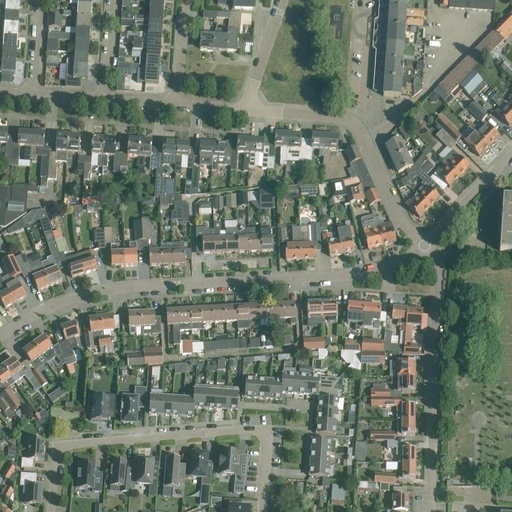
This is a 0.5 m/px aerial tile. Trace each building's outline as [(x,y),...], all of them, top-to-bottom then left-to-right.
[(0,11),(19,13),(19,8),(22,9),(22,1),(20,0),(14,0),(5,0),(6,6),(0,5),(0,11)] [(150,5),(150,9),(164,10),(164,0),(136,0),(136,2),(144,3),(144,5),(150,5)] [(254,10),(254,0),(240,0),(239,0),(234,0),(233,9),(254,10)] [(390,0),(389,10),(427,12),(427,0),(390,0)] [(91,18),(92,6),(78,5),(77,17),(91,18)] [(121,13),(121,20),(143,21),(163,23),(164,10),(150,9),(150,18),(135,16),(136,14),(121,13)] [(389,10),(388,27),(426,30),(427,12),(389,10)] [(0,11),(0,23),(18,25),(19,13),(0,11)] [(216,20),(216,19),(217,13),(203,12),(203,19),(202,27),(204,27),(205,19),(216,20)] [(241,15),(229,14),(229,20),(228,31),(226,51),(236,52),(237,37),(240,37),(241,15)] [(61,28),(62,16),(48,16),(48,28),(61,28)] [(511,20),(508,16),(494,30),(504,40),(508,36),(504,32),(511,24),(511,20)] [(77,17),(76,29),(90,30),(91,18),(77,17)] [(162,35),(163,23),(143,21),(121,20),(120,27),(134,29),(134,26),(149,27),(148,34),(162,35)] [(0,36),(17,37),(18,25),(0,23),(0,36)] [(416,46),(417,36),(417,29),(426,30),(388,27),(387,44),(416,46)] [(48,33),(48,40),(58,40),(70,41),(89,42),(90,30),(76,29),(76,35),(48,33)] [(214,50),(226,51),(228,31),(216,30),(215,36),(214,50)] [(488,37),(498,46),(504,40),(494,31),(488,37)] [(132,46),(161,47),(162,35),(148,34),(140,34),(127,33),(121,33),(120,38),(127,39),(132,39),(132,46)] [(200,49),(214,50),(215,36),(202,35),(201,49),(200,49)] [(0,48),(3,49),(17,49),(19,49),(19,42),(17,42),(17,37),(0,36),(0,48)] [(488,37),(483,42),(492,52),(498,46),(488,37)] [(47,40),(47,52),(57,52),(58,40),(48,40),(47,40)] [(75,54),(88,55),(89,42),(70,41),(69,46),(75,46),(75,54)] [(242,41),(241,53),(251,53),(251,46),(252,47),(253,42),(242,41)] [(477,48),(487,58),(492,52),(483,42),(477,48)] [(387,44),(386,62),(424,64),(425,46),(416,46),(387,44)] [(142,54),(141,58),(146,58),(160,59),(161,47),(132,46),(132,53),(142,54)] [(477,48),(471,53),(481,63),(487,58),(477,48)] [(2,61),(16,62),(17,49),(3,49),(2,61)] [(57,58),(57,55),(67,56),(67,53),(57,52),(47,52),(46,64),(58,65),(58,58),(57,58)] [(466,59),(476,69),(481,63),(471,53),(466,59)] [(67,60),(66,65),(88,67),(88,55),(75,54),(74,61),(67,60)] [(160,59),(146,58),(146,71),(159,72),(160,67),(160,59)] [(473,72),(476,69),(466,59),(460,65),(470,74),(473,72)] [(0,60),(0,67),(2,67),(1,73),(15,74),(16,62),(2,61),(0,60)] [(386,62),(384,79),(422,82),(424,64),(386,62)] [(511,67),(506,62),(501,68),(511,78),(511,67)] [(66,65),(67,65),(65,88),(80,89),(81,79),(87,79),(88,67),(66,65)] [(465,80),(470,74),(460,65),(455,70),(465,80)] [(118,69),(117,76),(132,77),(132,75),(138,75),(137,83),(145,83),(158,84),(159,76),(159,72),(146,71),(140,70),(138,70),(132,70),(118,69)] [(459,86),(465,80),(455,70),(449,76),(459,86)] [(473,100),(487,86),(473,72),(459,87),(473,100)] [(453,91),(459,86),(449,76),(443,82),(453,91)] [(400,98),(400,97),(413,98),(422,90),(422,82),(384,79),(383,97),(400,98)] [(448,97),(453,91),(443,82),(438,87),(442,92),(448,97)] [(444,102),(448,97),(442,92),(438,87),(433,92),(438,96),(444,102)] [(511,108),(506,102),(500,108),(495,113),(502,119),(509,126),(511,123),(511,108)] [(474,103),(468,109),(481,122),(487,116),(474,103)] [(407,121),(415,129),(426,117),(419,110),(407,121)] [(456,143),(462,137),(442,117),(436,123),(456,143)] [(472,124),(469,127),(489,147),(491,145),(492,146),(493,146),(495,144),(495,143),(494,142),(499,136),(492,129),(485,123),(480,128),(478,130),(472,124)] [(406,141),(411,137),(404,126),(398,129),(406,141)] [(489,149),(488,148),(489,147),(469,127),(474,132),(471,135),(464,142),(472,150),(479,157),(484,152),(485,152),(487,152),(489,151),(489,149)] [(441,131),(436,136),(450,151),(456,145),(441,131)] [(30,162),(32,133),(19,132),(18,142),(18,146),(25,147),(24,162),(30,162)] [(36,157),(42,157),(41,178),(40,188),(47,188),(47,180),(49,153),(43,152),(44,147),(45,134),(32,133),(30,162),(30,160),(35,160),(36,157)] [(286,167),(288,134),(276,134),(275,148),(282,148),(281,165),(286,165),(286,167)] [(305,167),(306,140),(301,140),(301,135),(288,134),(286,167),(290,167),(292,167),(293,167),(293,162),(303,163),(303,167),(305,167)] [(67,160),(69,135),(57,135),(55,153),(49,153),(47,180),(56,180),(57,166),(55,165),(55,162),(67,162),(67,160)] [(69,135),(67,160),(72,160),(72,153),(79,153),(80,136),(69,135)] [(324,158),(325,136),(313,135),(312,141),(306,140),(305,167),(308,167),(308,163),(311,164),(312,149),(319,150),(318,157),(324,158)] [(325,136),(324,158),(324,166),(329,166),(330,150),(337,151),(337,147),(338,137),(325,136)] [(102,168),(104,139),(92,138),(91,155),(97,156),(97,167),(102,168)] [(113,167),(120,168),(121,154),(115,154),(116,140),(104,139),(102,168),(107,168),(107,156),(114,157),(113,167)] [(121,154),(120,168),(120,173),(126,173),(127,159),(140,159),(141,140),(128,139),(127,154),(121,154)] [(249,169),(251,140),(238,139),(237,153),(244,153),(243,172),(249,173),(249,169)] [(152,141),(141,140),(140,159),(138,173),(144,174),(144,168),(145,158),(150,158),(150,169),(156,170),(156,163),(157,163),(158,148),(152,148),(152,141)] [(264,141),(251,140),(249,169),(254,169),(255,154),(262,155),(261,169),(267,170),(269,147),(263,147),(264,141)] [(392,160),(406,153),(400,140),(386,146),(392,160)] [(156,170),(156,174),(162,174),(163,163),(175,164),(176,143),(164,142),(163,149),(158,148),(157,163),(156,163),(156,170)] [(181,157),(188,158),(189,143),(176,143),(175,164),(174,170),(174,173),(180,173),(181,157)] [(200,158),(212,159),(213,144),(201,143),(200,158)] [(212,159),(212,164),(212,171),(212,172),(218,172),(218,166),(231,166),(231,155),(226,155),(226,145),(213,144),(212,159)] [(351,165),(353,164),(362,160),(356,146),(345,151),(351,164),(350,164),(351,165)] [(439,156),(444,160),(451,152),(446,148),(439,156)] [(11,167),(12,149),(5,149),(4,166),(11,167)] [(19,150),(12,149),(11,167),(18,167),(19,150)] [(406,153),(392,160),(398,173),(412,167),(406,153)] [(454,162),(449,168),(459,177),(469,167),(455,153),(450,158),(454,162)] [(417,170),(419,168),(424,163),(427,160),(423,155),(414,166),(417,170)] [(353,164),(355,169),(364,164),(362,160),(353,164)] [(424,163),(419,168),(426,175),(434,166),(427,160),(424,163)] [(351,179),(358,177),(357,174),(355,169),(353,164),(351,165),(350,165),(351,168),(347,169),(351,179)] [(355,169),(357,174),(366,169),(364,164),(355,169)] [(459,177),(449,168),(445,164),(435,174),(449,188),(459,177)] [(435,184),(426,175),(419,168),(417,170),(413,173),(424,184),(415,194),(419,198),(430,208),(439,198),(431,189),(435,184)] [(369,174),(366,169),(357,174),(358,177),(359,179),(369,174)] [(361,183),(361,184),(371,179),(369,174),(359,179),(361,183)] [(401,180),(406,185),(412,180),(408,176),(401,180)] [(371,179),(361,184),(363,189),(373,184),(371,179)] [(406,185),(401,180),(395,183),(399,190),(407,186),(406,185)] [(343,181),(331,183),(333,198),(347,196),(345,189),(345,187),(343,181)] [(365,194),(363,189),(361,184),(361,183),(345,187),(345,189),(347,196),(348,203),(365,200),(365,199),(367,198),(365,194)] [(376,189),(373,184),(363,189),(365,194),(376,189)] [(26,213),(27,202),(27,193),(37,194),(38,188),(12,186),(12,187),(0,186),(0,226),(4,227),(26,213)] [(381,201),(376,189),(365,194),(367,198),(370,205),(381,201)] [(259,192),(260,202),(260,205),(274,204),(273,191),(259,192)] [(247,194),(247,207),(247,209),(251,209),(251,203),(256,203),(257,211),(260,211),(259,202),(260,202),(259,192),(257,192),(247,193),(247,194)] [(238,208),(247,207),(247,194),(237,194),(238,208)] [(236,195),(226,196),(226,210),(236,209),(236,195)] [(171,213),(171,221),(171,225),(175,225),(175,220),(177,219),(177,214),(189,213),(189,207),(185,202),(182,202),(181,196),(180,196),(173,196),(173,197),(174,202),(173,202),(173,211),(171,213)] [(174,202),(173,197),(167,197),(160,198),(160,206),(170,206),(170,211),(169,211),(169,221),(171,221),(171,213),(173,211),(173,202),(174,202)] [(153,198),(140,199),(141,207),(154,206),(153,198)] [(419,218),(430,208),(419,198),(414,203),(410,199),(405,205),(419,218)] [(511,198),(503,198),(503,200),(506,201),(506,206),(502,206),(502,215),(505,215),(505,221),(501,221),(500,244),(503,244),(503,250),(500,250),(499,252),(511,252),(511,198)] [(223,199),(215,199),(216,210),(223,210),(223,199)] [(82,208),(73,209),(74,218),(78,217),(82,212),(82,208)] [(52,209),(45,210),(48,219),(55,218),(52,209)] [(60,258),(59,255),(55,241),(44,210),(36,211),(37,213),(52,261),(60,258)] [(148,218),(142,218),(142,223),(143,242),(150,241),(149,223),(148,218)] [(22,222),(16,225),(19,232),(26,229),(22,222)] [(142,223),(134,223),(135,242),(136,242),(143,242),(142,223)] [(391,223),(377,227),(382,246),(396,242),(391,223)] [(312,240),(320,239),(320,224),(314,225),(311,227),(312,240)] [(250,252),(249,237),(245,237),(245,227),(237,227),(237,229),(238,253),(250,252)] [(260,229),(261,252),(273,251),(272,231),(269,231),(269,227),(260,227),(260,229)] [(368,249),(382,246),(377,227),(363,230),(368,249)] [(214,238),(209,238),(209,228),(196,229),(196,246),(202,246),(203,254),(215,254),(214,238)] [(301,260),(300,245),(299,228),(292,228),(293,246),(285,246),(286,261),(301,260)] [(354,252),(352,239),(354,238),(352,228),(337,231),(339,240),(342,255),(343,254),(344,256),(345,256),(347,256),(348,255),(348,253),(354,252)] [(105,250),(104,245),(104,229),(96,230),(96,232),(94,232),(94,243),(98,243),(98,250),(105,250)] [(104,229),(104,245),(113,245),(112,229),(104,229)] [(226,238),(225,238),(226,238),(226,253),(238,253),(237,229),(226,229),(225,229),(226,238)] [(254,237),(249,237),(250,252),(261,252),(260,229),(253,229),(254,237)] [(214,238),(215,254),(226,253),(226,238),(225,238),(220,238),(220,231),(214,231),(214,238)] [(342,255),(339,240),(332,241),(330,233),(323,235),(324,244),(327,243),(330,257),(342,255)] [(55,241),(59,255),(66,253),(62,239),(55,241)] [(124,252),(124,267),(138,266),(137,252),(136,244),(129,244),(130,252),(124,252)] [(161,266),(173,265),(172,244),(166,244),(166,251),(161,251),(161,266)] [(184,244),(172,244),(173,265),(185,265),(184,244)] [(300,245),(301,260),(316,259),(315,245),(300,245)] [(124,267),(124,252),(117,253),(117,246),(111,247),(112,253),(111,253),(112,267),(124,267)] [(150,266),(161,266),(161,251),(156,251),(156,246),(149,246),(150,266)] [(93,251),(78,256),(80,262),(84,274),(97,270),(94,261),(94,258),(95,258),(93,251)] [(25,255),(14,259),(24,278),(32,275),(33,277),(32,277),(34,282),(38,291),(50,287),(41,265),(37,255),(27,260),(25,255)] [(84,274),(78,256),(66,260),(69,269),(72,278),(84,274)] [(50,264),(49,260),(41,264),(41,265),(50,287),(62,282),(56,268),(54,262),(50,264)] [(26,297),(19,284),(12,273),(9,268),(6,270),(8,275),(1,279),(8,291),(15,303),(26,297)] [(0,301),(4,309),(15,303),(8,291),(5,286),(0,278),(0,277),(0,301)] [(338,316),(337,311),(337,301),(321,302),(322,317),(328,317),(329,322),(336,321),(336,316),(338,316)] [(320,317),(322,317),(321,302),(307,303),(308,318),(313,317),(313,326),(321,326),(320,317)] [(283,319),(284,319),(283,304),(271,305),(272,320),(278,320),(278,326),(284,326),(283,319)] [(295,304),(283,304),(284,319),(290,319),(290,325),(296,325),(296,319),(295,304)] [(347,315),(347,323),(356,324),(356,331),(362,331),(363,329),(365,306),(348,304),(348,314),(347,315)] [(272,326),(272,320),(271,305),(260,306),(260,321),(261,327),(272,326)] [(248,306),(236,307),(237,322),(238,330),(249,330),(249,328),(250,328),(249,321),(248,306)] [(249,321),(250,328),(261,327),(260,321),(260,306),(248,306),(249,321)] [(363,324),(363,329),(371,330),(372,322),(379,323),(380,319),(381,307),(365,306),(364,317),(363,321),(363,324)] [(225,323),(237,322),(236,307),(225,308),(225,323)] [(202,324),(214,323),(213,308),(201,309),(202,324)] [(225,308),(213,308),(214,323),(225,323),(225,308)] [(397,325),(401,325),(400,332),(401,332),(401,334),(392,334),(392,333),(384,332),(384,342),(383,353),(403,354),(406,325),(407,309),(393,308),(392,319),(398,320),(397,325)] [(415,310),(407,309),(406,325),(403,354),(419,355),(419,346),(410,346),(411,334),(411,326),(421,327),(427,327),(428,316),(422,315),(422,311),(420,310),(421,309),(420,308),(416,308),(415,309),(415,310)] [(202,324),(201,309),(190,310),(191,325),(191,331),(202,330),(202,324)] [(180,332),(179,325),(178,310),(166,311),(167,326),(172,326),(174,345),(180,345),(180,332)] [(190,310),(178,310),(179,325),(180,332),(184,331),(191,331),(191,325),(190,310)] [(105,312),(100,313),(105,347),(111,346),(110,338),(109,330),(115,330),(114,326),(113,317),(113,316),(106,317),(105,312)] [(141,313),(142,328),(142,335),(158,335),(157,318),(154,319),(154,312),(141,313)] [(99,348),(105,347),(100,313),(95,314),(96,318),(89,320),(91,334),(84,335),(86,350),(94,349),(93,340),(97,339),(99,348)] [(136,328),(142,328),(141,313),(128,314),(129,328),(130,328),(130,335),(136,334),(136,328)] [(65,341),(58,344),(63,357),(66,367),(76,363),(73,352),(79,350),(74,338),(80,336),(75,323),(61,328),(65,341)] [(44,336),(33,344),(42,356),(47,363),(56,357),(58,360),(63,357),(58,344),(52,348),(44,336)] [(284,346),(284,337),(284,336),(277,337),(278,343),(276,344),(276,347),(278,347),(284,346)] [(273,347),(273,337),(265,338),(265,340),(265,344),(265,348),(273,347)] [(192,345),(192,342),(192,338),(188,338),(188,342),(182,342),(183,355),(191,354),(191,345),(192,345)] [(318,350),(324,350),(323,338),(303,340),(304,351),(318,350)] [(239,350),(247,350),(246,340),(238,340),(239,350)] [(362,353),(383,353),(384,342),(362,341),(362,343),(362,353)] [(191,354),(203,353),(202,344),(203,344),(203,342),(192,342),(192,345),(191,345),(191,354)] [(214,343),(214,352),(226,351),(226,342),(215,342),(215,343),(214,343)] [(347,342),(347,352),(361,353),(362,353),(362,343),(347,342)] [(214,352),(214,343),(203,344),(202,344),(203,353),(214,352)] [(36,360),(42,356),(33,344),(23,352),(31,364),(32,363),(36,368),(40,365),(36,360)] [(154,355),(143,355),(144,366),(163,365),(162,354),(162,349),(154,349),(154,355)] [(318,353),(318,357),(318,359),(323,359),(328,355),(328,351),(318,350),(318,353)] [(383,353),(362,353),(361,353),(360,363),(384,364),(384,354),(383,354),(383,353)] [(144,366),(143,355),(127,357),(128,367),(144,366)] [(13,358),(3,366),(11,378),(15,383),(20,379),(25,376),(34,390),(40,386),(41,388),(41,389),(42,388),(31,374),(28,369),(23,373),(21,371),(22,370),(19,367),(17,364),(13,358)] [(397,377),(415,377),(415,362),(402,362),(397,362),(397,370),(397,377)] [(6,382),(11,378),(3,366),(0,368),(0,384),(1,386),(2,385),(5,390),(10,387),(6,382)] [(31,374),(42,388),(47,384),(37,370),(31,374)] [(282,374),(282,382),(283,382),(282,393),(294,394),(295,375),(282,374)] [(294,394),(306,395),(307,376),(295,375),(294,394)] [(318,393),(321,393),(332,390),(339,379),(319,378),(319,377),(307,376),(306,395),(318,396),(318,393)] [(415,392),(415,377),(397,377),(397,385),(394,385),(394,392),(402,392),(415,392)] [(245,398),(257,399),(258,380),(246,380),(245,398)] [(257,399),(269,399),(271,381),(258,380),(257,399)] [(282,400),(282,393),(283,382),(282,382),(271,381),(269,399),(282,400)] [(52,403),(67,392),(63,386),(48,397),(52,403)] [(194,408),(204,409),(206,387),(195,386),(195,391),(194,391),(194,395),(195,395),(194,408)] [(204,409),(215,410),(216,387),(206,387),(204,409)] [(215,410),(226,410),(227,388),(216,387),(215,410)] [(227,388),(226,410),(237,411),(237,410),(238,394),(238,389),(227,388)] [(319,410),(337,411),(338,391),(332,390),(321,393),(320,398),(320,397),(319,410)] [(13,398),(12,398),(11,397),(10,398),(7,393),(2,397),(6,402),(12,409),(14,412),(20,407),(13,398)] [(145,409),(146,395),(137,394),(137,399),(123,398),(123,406),(121,406),(121,414),(122,414),(122,423),(136,424),(137,408),(145,409)] [(183,395),(183,400),(182,417),(193,418),(193,417),(194,408),(195,395),(194,395),(183,395)] [(91,409),(90,421),(107,422),(108,418),(114,418),(115,396),(105,396),(104,398),(95,397),(95,409),(91,409)] [(160,415),(162,398),(150,397),(150,398),(149,414),(149,415),(160,415)] [(160,415),(171,416),(172,399),(162,398),(160,415)] [(0,407),(4,413),(10,409),(3,399),(0,401),(0,407)] [(183,400),(172,399),(171,416),(182,417),(183,400)] [(371,399),(371,407),(378,407),(394,407),(397,407),(397,420),(415,420),(415,405),(405,405),(402,405),(402,399),(394,399),(378,399),(371,399)] [(4,413),(4,414),(9,420),(15,415),(13,413),(10,409),(4,413)] [(319,410),(318,422),(336,423),(337,411),(319,410)] [(39,422),(47,422),(48,415),(46,414),(39,422)] [(415,436),(415,420),(397,420),(397,429),(397,436),(415,436)] [(335,435),(336,423),(318,422),(317,434),(335,435)] [(7,443),(15,448),(16,441),(11,437),(7,443)] [(42,461),(44,440),(29,439),(28,459),(22,459),(21,468),(33,469),(33,461),(42,461)] [(311,452),(330,454),(330,441),(312,440),(311,452)] [(355,460),(365,460),(366,443),(356,443),(355,460)] [(9,456),(9,460),(15,460),(15,457),(16,457),(16,449),(9,448),(8,456),(9,456)] [(398,464),(416,464),(416,448),(402,448),(402,456),(398,456),(398,464)] [(243,495),(246,467),(239,466),(239,461),(238,461),(239,453),(232,453),(232,450),(224,450),(224,452),(222,452),(222,456),(220,456),(218,470),(220,471),(220,475),(235,476),(233,494),(243,495)] [(311,452),(311,464),(329,466),(330,454),(311,452)] [(207,455),(193,453),(191,477),(202,478),(201,485),(211,486),(212,470),(206,470),(207,455)] [(139,460),(137,485),(151,486),(151,485),(157,485),(159,468),(153,468),(153,461),(147,460),(147,458),(141,457),(140,460),(139,460)] [(166,457),(164,479),(166,479),(165,488),(173,489),(172,498),(183,499),(186,465),(176,464),(177,458),(166,457)] [(120,492),(130,493),(131,480),(131,472),(132,470),(126,469),(126,463),(112,462),(112,468),(111,468),(111,476),(110,486),(121,487),(120,492)] [(8,481),(15,468),(8,464),(1,477),(8,481)] [(94,473),(95,465),(79,464),(79,472),(78,472),(78,479),(78,488),(92,489),(92,492),(101,493),(102,474),(94,473)] [(329,466),(311,464),(310,477),(328,478),(329,466)] [(416,464),(398,464),(398,472),(398,479),(416,479),(416,464)] [(36,485),(37,475),(21,474),(20,486),(23,487),(23,495),(26,495),(26,504),(40,505),(42,487),(35,487),(35,485),(36,485)] [(389,484),(395,485),(395,476),(375,475),(374,484),(380,484),(389,484)] [(375,485),(357,484),(357,492),(375,493),(375,485)] [(379,492),(388,492),(389,484),(380,484),(379,492)] [(8,501),(14,490),(8,487),(2,498),(8,501)] [(393,488),(393,511),(406,511),(408,511),(408,497),(406,497),(406,489),(393,488)] [(332,491),(331,500),(344,501),(345,491),(341,491),(338,491),(332,490),(332,491)] [(236,506),(236,500),(224,499),(223,510),(229,511),(228,511),(249,511),(250,507),(236,506)] [(302,511),(302,507),(301,507),(301,506),(299,506),(299,502),(297,502),(297,504),(292,504),(291,511),(302,511)]
